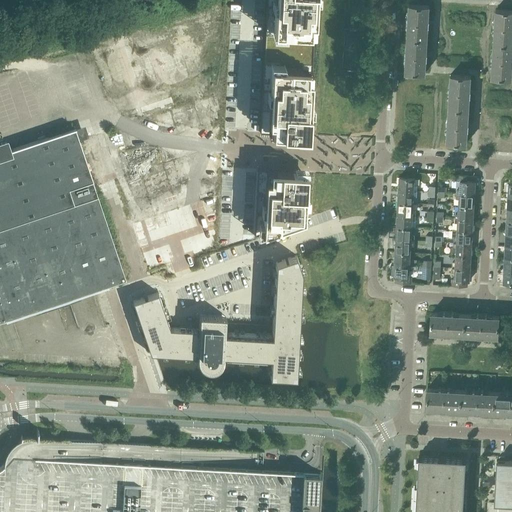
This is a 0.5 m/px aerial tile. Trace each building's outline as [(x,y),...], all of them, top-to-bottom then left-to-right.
[(264,60),(260,132),(292,134),(294,134),(297,134),(309,135),(310,113),(310,111),(310,103),(313,62),(314,36),(315,0),(267,0),(265,34),(264,60)] [(409,26),(408,37),(428,38),(428,25),(430,25),(430,19),(429,19),(429,5),(410,4),(409,16),(408,15),(408,17),(409,17),(409,24),(407,24),(407,26),(409,26)] [(495,31),(494,42),(511,43),(511,9),(496,9),(495,21),(494,21),(494,22),(495,23),(495,29),(493,29),(493,31),(495,31)] [(428,38),(408,37),(407,49),(406,49),(405,51),(407,51),(407,57),(405,57),(405,59),(406,59),(406,71),(426,72),(426,58),(427,58),(428,52),(427,52),(428,38)] [(511,43),(494,42),(493,54),(491,54),(491,56),(493,56),(493,62),(491,62),(491,64),(493,64),(492,76),(511,77),(511,70),(511,43)] [(450,96),(449,107),(468,108),(469,95),(471,95),(471,89),(470,89),(471,75),(451,73),(450,85),(448,85),(448,87),(450,87),(450,94),(448,94),(448,95),(450,96)] [(468,108),(449,107),(448,119),(446,119),(446,121),(448,121),(448,127),(446,127),(446,129),(448,129),(447,142),(466,143),(467,128),(469,128),(469,122),(468,122),(468,108)] [(0,227),(6,225),(23,275),(114,245),(112,238),(94,186),(79,140),(76,127),(6,151),(4,145),(0,146),(0,227)] [(258,169),(255,235),(304,218),(305,204),(306,195),(306,193),(307,172),(295,171),(292,171),(258,169)] [(458,174),(457,192),(475,193),(475,187),(477,187),(477,181),(476,181),(469,180),(469,175),(458,174)] [(400,176),(399,189),(417,190),(417,185),(414,185),(415,177),(400,176)] [(399,189),(398,201),(413,202),(414,195),(417,195),(417,190),(399,189)] [(459,197),(459,205),(474,206),(475,193),(457,192),(456,197),(459,197)] [(398,201),(398,214),(416,215),(416,210),(413,210),(413,202),(398,201)] [(456,212),(456,217),(473,218),(474,206),(459,205),(459,212),(456,212)] [(398,214),(397,226),(415,227),(416,227),(416,220),(415,219),(416,215),(398,214)] [(458,222),(457,230),(473,231),(473,218),(456,217),(455,222),(458,222)] [(6,225),(0,227),(0,319),(125,278),(114,245),(23,275),(6,225)] [(397,226),(396,238),(414,239),(415,227),(397,226)] [(453,229),(452,237),(454,237),(454,242),(472,243),(473,231),(457,230),(453,229)] [(396,238),(395,251),(411,252),(411,244),(414,244),(414,239),(396,238)] [(452,254),(456,254),(471,255),(472,243),(454,242),(454,247),(453,247),(452,254)] [(395,251),(395,263),(417,265),(417,260),(410,259),(411,252),(395,251)] [(453,261),(453,267),(471,268),(471,255),(456,254),(456,262),(453,261)] [(158,292),(133,300),(151,353),(155,353),(156,353),(195,355),(196,353),(197,353),(197,357),(197,358),(197,359),(197,360),(198,361),(198,362),(199,363),(199,364),(200,365),(201,366),(202,366),(203,367),(204,368),(206,369),(207,369),(208,369),(210,370),(211,370),(212,369),(213,369),(215,369),(216,369),(217,368),(218,367),(219,366),(220,366),(221,364),(222,363),(222,362),(223,362),(223,361),(223,360),(224,359),(224,358),(224,354),(226,354),(225,357),(254,358),(271,359),(270,375),(296,377),(299,321),(300,317),(301,297),(302,271),(297,255),(276,262),(272,332),(266,332),(266,324),(226,321),(226,315),(213,315),(199,314),(199,328),(170,327),(158,292)] [(392,275),(394,275),(394,276),(396,276),(396,281),(412,282),(412,276),(409,276),(410,269),(417,269),(417,265),(395,263),(395,267),(392,267),(392,275)] [(471,268),(453,267),(452,272),(455,272),(455,279),(452,279),(452,284),(468,285),(468,280),(470,280),(471,268)] [(511,270),(504,270),(503,282),(511,282),(511,270)] [(450,333),(464,334),(466,314),(454,313),(454,311),(452,311),(452,313),(445,313),(445,311),(444,311),(443,312),(432,312),(430,332),(444,332),(444,334),(450,334),(450,333)] [(466,314),(464,334),(478,334),(478,336),(484,336),(484,335),(498,336),(499,316),(487,315),(488,313),(486,313),(486,315),(479,314),(479,313),(477,313),(477,314),(466,314)] [(447,409),(461,409),(462,389),(450,388),(450,386),(448,386),(448,388),(441,388),(441,386),(439,386),(439,388),(428,387),(427,407),(440,408),(440,409),(447,409)] [(480,410),(494,411),(495,391),(483,390),(483,388),(481,388),(481,390),(475,390),(475,388),(473,388),(473,390),(462,389),(461,409),(474,410),(474,411),(480,411),(480,410)] [(495,391),(494,411),(507,412),(507,413),(511,413),(511,391),(508,392),(508,390),(506,390),(506,392),(495,391)] [(203,447),(182,446),(182,452),(182,454),(202,455),(203,453),(203,447)] [(0,466),(0,511),(317,511),(320,472),(141,462),(116,460),(26,455),(15,454),(13,454),(10,458),(7,461),(4,464),(1,466),(0,466)] [(463,511),(466,458),(419,455),(416,511),(463,511)] [(511,459),(498,459),(497,459),(495,493),(495,501),(495,502),(494,502),(494,503),(511,503),(511,459)]
